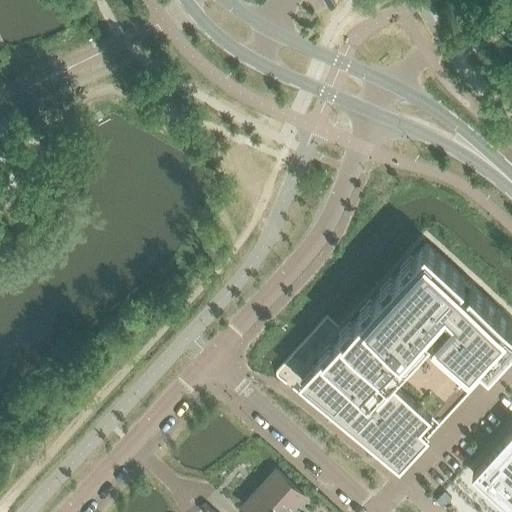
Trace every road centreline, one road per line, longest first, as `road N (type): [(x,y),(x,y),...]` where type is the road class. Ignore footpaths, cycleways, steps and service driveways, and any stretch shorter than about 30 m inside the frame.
road 1 (unknown): [(386,0),(338,28),(247,233),(224,264),(0,507)]
road 2 (unclassified): [(209,359),(316,241),(372,114)]
road 3 (unknown): [(280,157),(202,123),(180,126),(115,88),(67,105),(44,126)]
road 4 (residential): [(209,359),(374,511)]
road 5 (tertiary): [(183,0),(240,55),(372,114)]
road 6 (unclassified): [(69,511),(209,359)]
road 7 (tertiary): [(389,85),(223,0)]
road 8 (unknown): [(511,112),(459,58),(425,0)]
road 9 (tertiary): [(499,171),(456,127),(389,85)]
road 10 (tertiary): [(372,114),(499,171)]
